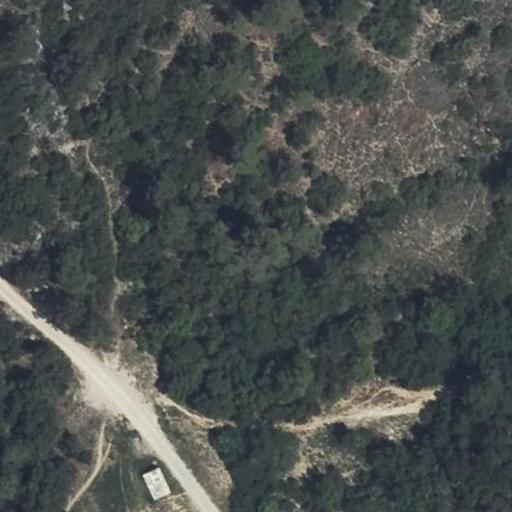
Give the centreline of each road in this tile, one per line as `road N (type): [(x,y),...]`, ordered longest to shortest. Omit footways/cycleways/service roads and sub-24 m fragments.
road 1 (track): [(0,283),(113,393)]
road 2 (track): [(113,393),(138,412),(210,511)]
